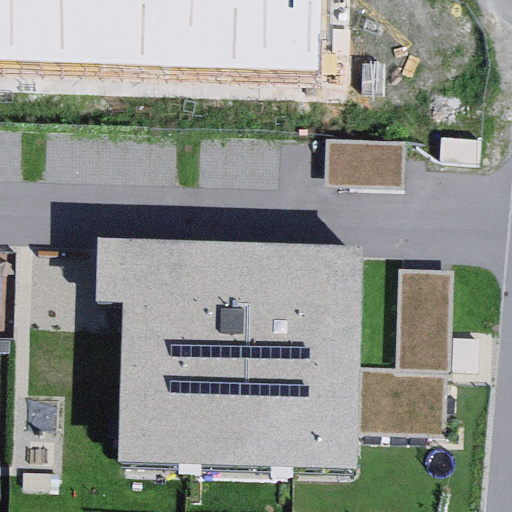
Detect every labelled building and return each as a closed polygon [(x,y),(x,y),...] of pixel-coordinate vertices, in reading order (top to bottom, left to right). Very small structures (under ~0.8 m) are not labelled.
[(0,0),(0,100),(348,104),(348,0),(0,0)] [(420,147),(341,145),(340,190),(419,192),(420,147)] [(386,264),(119,256),(117,320),(143,321),(138,483),(379,490),(386,264)] [(493,343),(468,342),(467,375),(492,376),(493,343)] [(0,474),(10,475),(14,370),(0,369),(0,474)]
